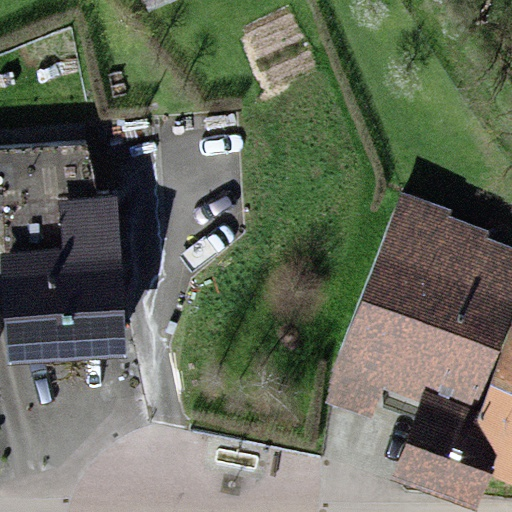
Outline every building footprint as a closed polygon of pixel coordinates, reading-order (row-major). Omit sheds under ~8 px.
[(0,247),(0,253),(62,249),(58,201),(100,198),(84,139),(0,145),(0,247)] [(133,159),(135,188),(151,187),(149,158),(133,159)] [(511,239),(397,194),(320,388),(369,407),(378,385),(408,397),(417,375),(469,396),(511,286),(511,239)] [(0,253),(9,366),(127,358),(116,196),(100,198),(58,201),(62,249),(0,253)] [(511,286),(469,396),(499,408),(484,445),(511,456),(511,286)] [(469,396),(417,375),(408,397),(386,455),(468,487),(484,445),(499,408),(469,396)]
